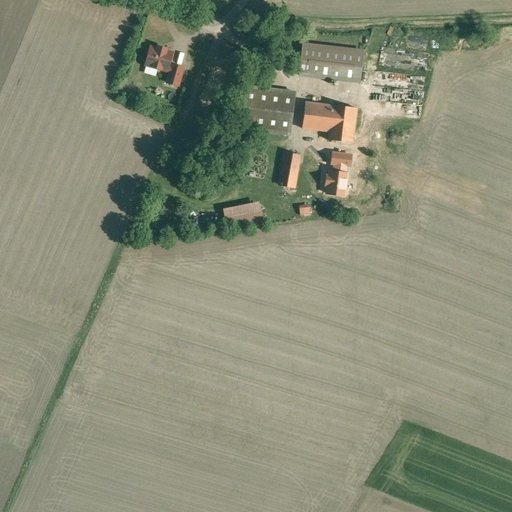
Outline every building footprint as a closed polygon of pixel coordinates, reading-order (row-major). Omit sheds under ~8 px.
[(173,52),(148,46),(143,65),(168,72),(170,64),(173,52)] [(363,57),(302,49),(299,75),(360,82),(363,57)] [(176,87),(181,67),(170,64),(168,72),(165,84),(176,87)] [(295,92),(247,86),(241,129),(289,135),(295,92)] [(357,108),(332,105),(305,102),(302,128),(329,131),(354,134),(357,108)] [(354,134),(329,131),(324,170),(349,173),(354,134)] [(300,156),(285,153),(279,185),(294,187),(300,156)] [(257,203),(225,210),(229,230),(261,223),(257,203)] [(311,205),(300,206),(301,216),(312,215),(311,205)]
